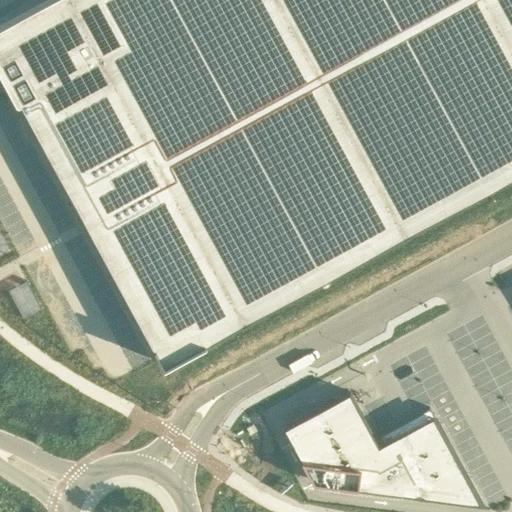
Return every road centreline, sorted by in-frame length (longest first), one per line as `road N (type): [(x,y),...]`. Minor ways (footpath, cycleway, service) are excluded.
road 1 (unclassified): [(511,236),(232,390)]
road 2 (unclassified): [(232,390),(193,406),(145,469)]
